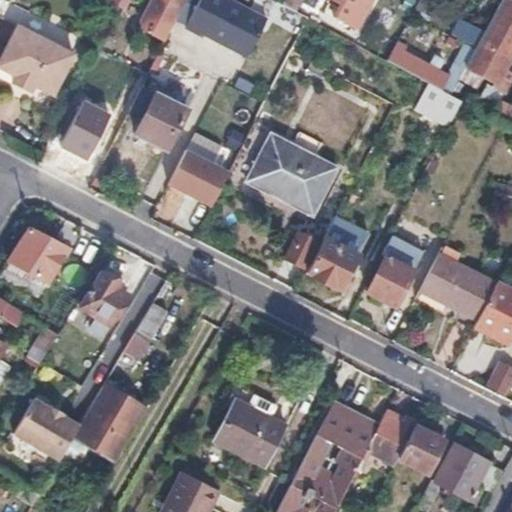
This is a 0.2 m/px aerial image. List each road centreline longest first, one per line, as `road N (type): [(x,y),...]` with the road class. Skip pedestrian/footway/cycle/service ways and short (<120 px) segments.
road 1 (residential): [(18,170),(511,428)]
road 2 (unknown): [(237,283),(113,511)]
